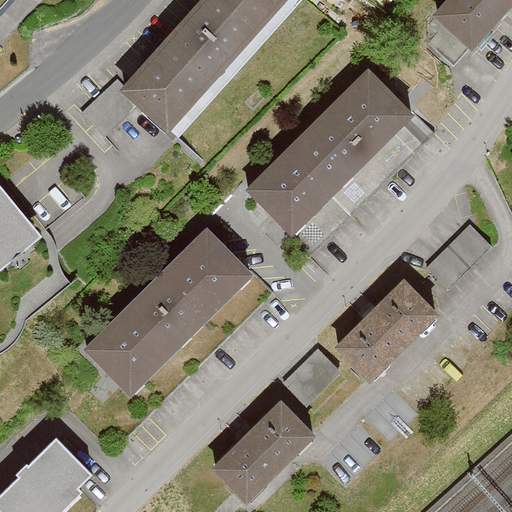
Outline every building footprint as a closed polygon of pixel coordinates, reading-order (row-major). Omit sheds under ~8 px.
[(167,133),(286,0),(198,0),(118,90),(167,133)] [(511,0),(446,0),(438,10),(474,44),(511,2),(511,0)] [(410,118),(364,74),(243,193),(288,239),(410,118)] [(83,113),(108,136),(131,112),(106,89),(83,113)] [(410,118),(288,239),(309,260),(431,139),(410,118)] [(0,196),(0,338),(70,282),(0,196)] [(433,262),(454,285),(496,246),(475,223),(433,262)] [(250,277),(205,232),(90,347),(136,392),(250,277)] [(439,320),(402,282),(334,347),(371,385),(439,320)] [(320,345),(286,381),(312,406),(346,370),(320,345)] [(314,438),(279,403),(218,464),(253,499),(314,438)] [(62,429),(0,491),(0,511),(58,511),(102,469),(62,429)]
